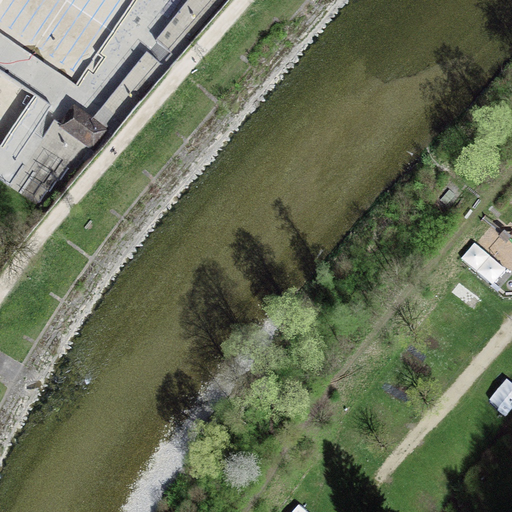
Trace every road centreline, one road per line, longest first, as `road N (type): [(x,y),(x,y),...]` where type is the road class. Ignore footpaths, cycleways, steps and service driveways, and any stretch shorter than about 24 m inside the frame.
road 1 (track): [(511,179),(273,469),(247,511)]
road 2 (unclassified): [(244,0),(0,290)]
road 3 (track): [(380,477),(511,326)]
